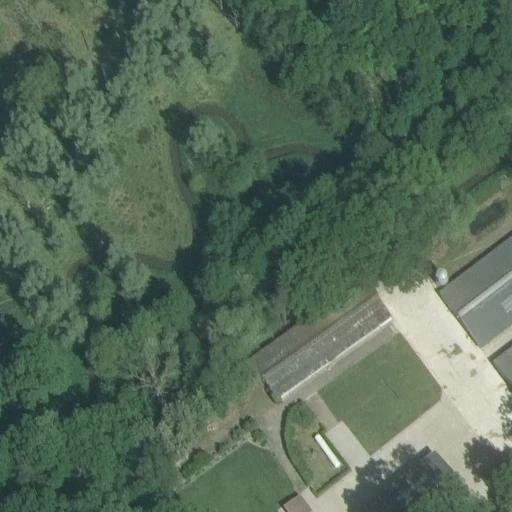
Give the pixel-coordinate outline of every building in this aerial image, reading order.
[(481,352),(511,327),(511,239),(438,296),(481,352)] [(278,402),(392,320),(363,279),(249,362),(278,402)] [(511,352),(494,366),(511,389),(511,352)] [(363,383),(352,391),(373,420),(384,412),(363,383)] [(511,461),(509,458),(482,479),(495,495),(511,481),(511,461)] [(419,471),(364,511),(450,511),(444,503),(419,471)] [(299,498),(284,509),(286,511),(309,511),(310,511),(299,498)]
